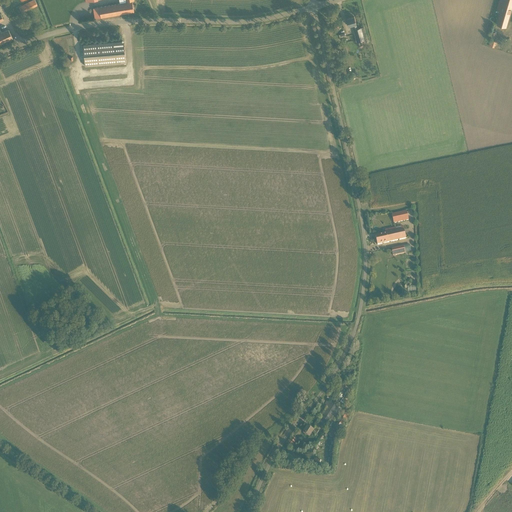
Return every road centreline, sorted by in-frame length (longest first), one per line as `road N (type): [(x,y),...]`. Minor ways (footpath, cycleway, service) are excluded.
road 1 (unclassified): [(249,511),(282,441),(332,375),(359,303),(362,217),(313,7)]
road 2 (tertiary): [(0,55),(95,24),(254,20),(313,7)]
